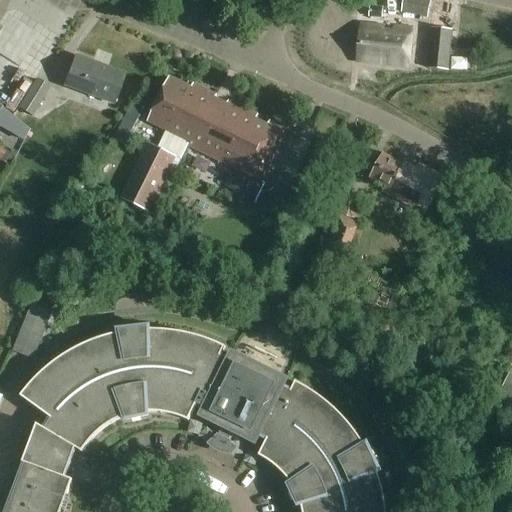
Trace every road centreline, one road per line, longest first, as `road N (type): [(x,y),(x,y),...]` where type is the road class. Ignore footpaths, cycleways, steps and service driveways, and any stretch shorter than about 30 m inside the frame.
road 1 (residential): [(511,209),(432,145),(265,64)]
road 2 (residential): [(265,64),(86,1)]
road 3 (residential): [(242,511),(210,475),(170,463),(131,475),(108,511)]
